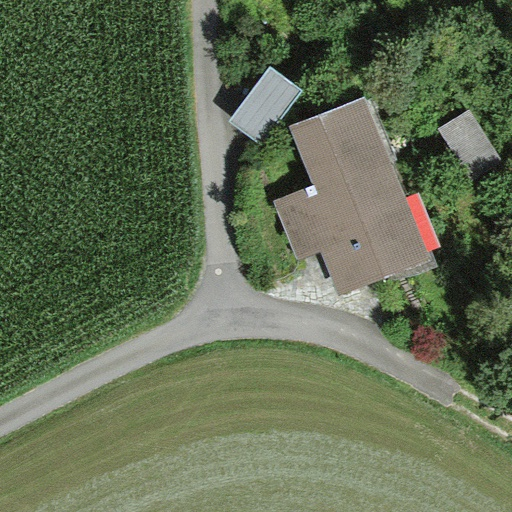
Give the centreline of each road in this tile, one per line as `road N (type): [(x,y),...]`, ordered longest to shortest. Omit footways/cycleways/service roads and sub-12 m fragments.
road 1 (residential): [(202,331),(202,0)]
road 2 (residential): [(421,377),(271,330),(202,331)]
road 3 (residential): [(202,331),(0,426)]
